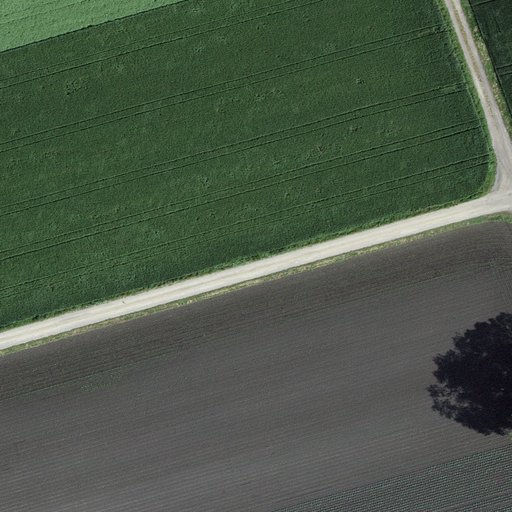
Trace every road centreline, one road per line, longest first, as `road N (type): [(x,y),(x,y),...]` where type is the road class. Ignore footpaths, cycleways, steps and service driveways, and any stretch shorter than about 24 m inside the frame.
road 1 (track): [(0,341),(511,198)]
road 2 (track): [(511,157),(452,0)]
